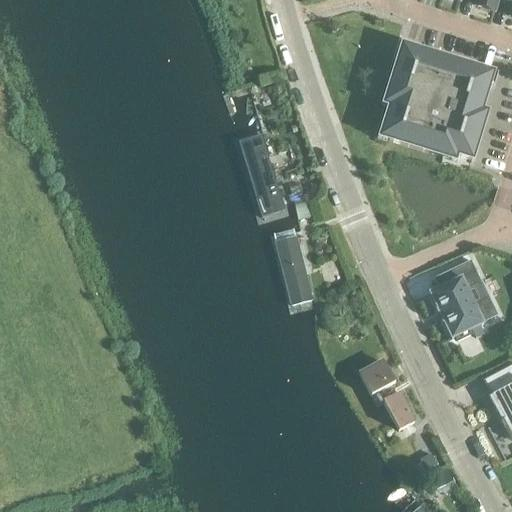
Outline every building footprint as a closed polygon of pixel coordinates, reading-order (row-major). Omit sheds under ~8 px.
[(499,0),(498,0),(478,0),(476,8),(495,14),(499,0)] [(511,0),(498,0),(499,0),(511,4),(511,14),(511,19),(511,18),(511,0)] [(445,154),(472,162),(487,116),(474,112),(476,105),(483,107),(489,89),(486,88),(489,76),(406,50),(403,62),(399,61),(388,96),(394,97),(386,125),(391,127),(387,142),(443,160),(445,154)] [(264,132),(240,138),(261,209),(285,203),(264,132)] [(308,203),(307,204),(295,206),(298,222),(301,222),(312,219),(308,203)] [(294,231),(270,238),(290,317),(314,312),(294,231)] [(432,294),(430,295),(431,297),(432,298),(439,313),(444,324),(444,323),(451,339),(452,341),(454,340),(456,339),(458,343),(473,336),(471,332),(472,331),(478,328),(480,327),(481,327),(483,326),(482,324),(497,317),(489,300),(474,307),(466,291),(481,284),(471,262),(449,273),(455,284),(432,295),(432,294)] [(478,328),(472,331),(476,340),(484,336),(480,327),(478,328)] [(414,425),(393,387),(394,387),(382,364),(358,377),(376,410),(383,407),(397,434),(414,425)] [(511,366),(483,382),(484,383),(504,421),(502,422),(505,429),(511,442),(511,443),(511,366)] [(426,473),(437,467),(431,456),(419,462),(426,473)] [(443,497),(458,489),(449,473),(434,481),(443,497)] [(423,511),(413,501),(399,511),(423,511)]
